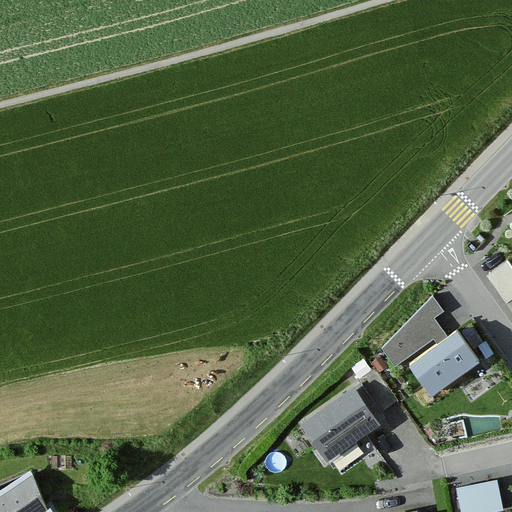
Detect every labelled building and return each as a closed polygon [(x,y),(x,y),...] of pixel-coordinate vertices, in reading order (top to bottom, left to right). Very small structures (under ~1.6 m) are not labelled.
[(511,258),(509,255),(488,270),(511,303),(511,258)] [(448,317),(435,299),(383,351),(399,374),(411,366),(433,397),(480,362),(459,333),(451,339),(440,323),(448,317)] [(299,426),(328,465),(382,424),(353,386),(299,426)] [(0,495),(0,511),(53,511),(30,476),(0,495)] [(461,509),(503,507),(501,476),(459,479),(461,509)]
